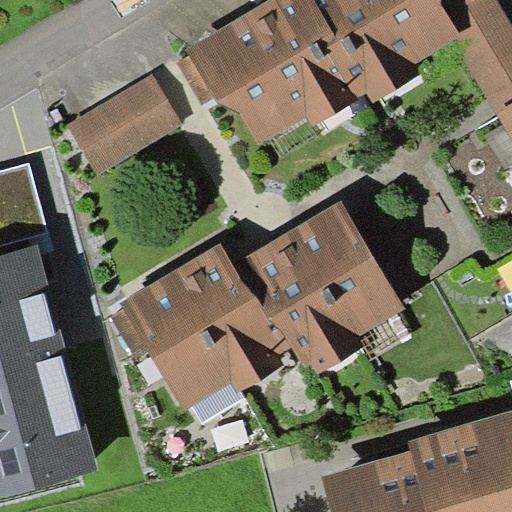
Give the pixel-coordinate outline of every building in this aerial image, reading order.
[(266,0),(187,47),(191,54),(178,61),(203,102),(224,90),(235,109),(256,145),(308,114),(315,125),(360,98),(357,94),(366,90),(373,101),(422,72),(417,63),(454,39),(474,27),(457,0),(266,0)] [(457,0),(474,27),(454,39),(496,110),(511,100),(511,23),(498,0),(457,0)] [(154,73),(68,124),(97,173),(183,123),(154,73)] [(511,100),(496,110),(496,111),(511,137),(511,100)] [(29,162),(0,169),(0,244),(49,232),(29,162)] [(150,352),(185,411),(234,383),(239,392),(285,365),(279,355),(293,347),(306,369),(313,364),(319,374),(365,347),(359,337),(407,309),(343,201),(235,264),(222,243),(121,303),(125,310),(112,317),(137,360),(150,352)] [(0,496),(98,470),(37,244),(0,254),(0,496)] [(511,511),(511,409),(408,441),(411,450),(322,476),(332,511),(511,511)]
